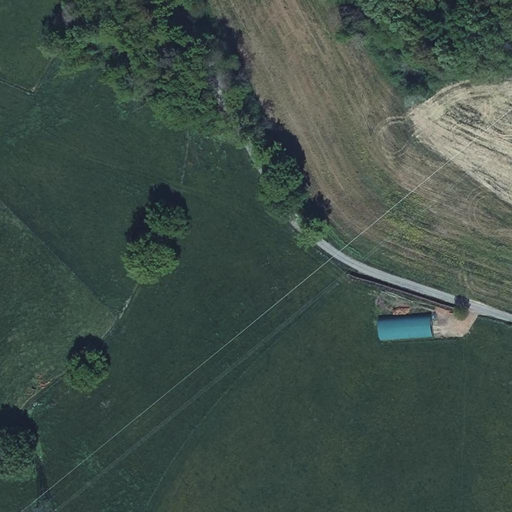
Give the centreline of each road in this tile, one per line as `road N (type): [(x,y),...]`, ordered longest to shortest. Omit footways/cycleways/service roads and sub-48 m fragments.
road 1 (unclassified): [(183,0),(187,25),(285,210),(326,255),(511,320)]
road 2 (track): [(211,74),(191,110),(189,182),(169,240),(119,327),(41,400),(0,463)]
